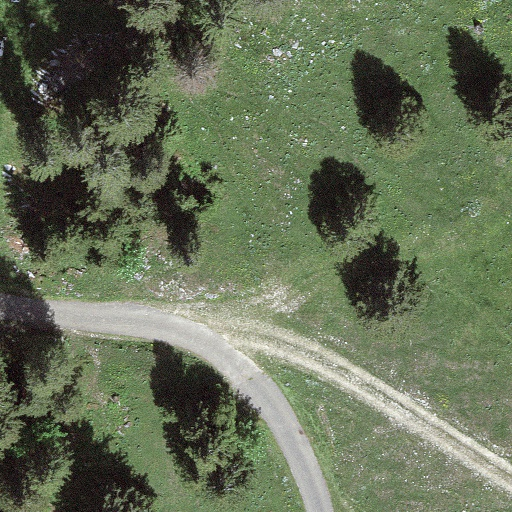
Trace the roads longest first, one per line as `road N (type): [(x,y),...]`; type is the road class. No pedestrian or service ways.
road 1 (track): [(511,485),(328,367),(276,346),(206,350)]
road 2 (track): [(206,350),(0,306)]
road 3 (track): [(324,511),(304,462),(256,389),(206,350)]
